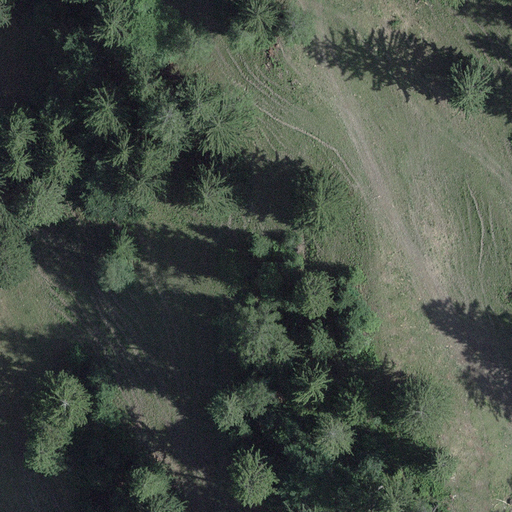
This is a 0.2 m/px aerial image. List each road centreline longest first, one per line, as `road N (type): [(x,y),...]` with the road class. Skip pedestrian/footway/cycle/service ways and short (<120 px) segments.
road 1 (track): [(511,428),(454,363),(411,287),(304,0)]
road 2 (track): [(322,0),(511,188)]
